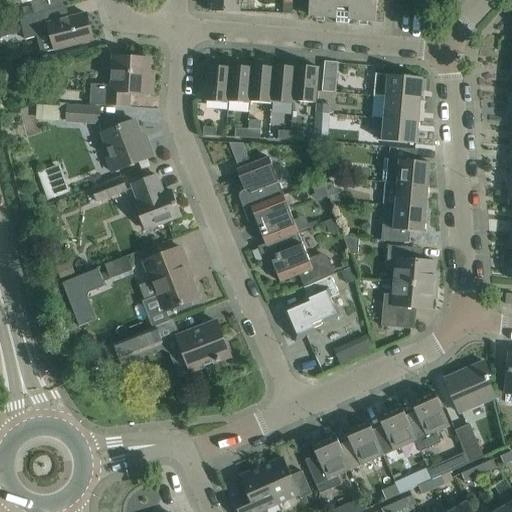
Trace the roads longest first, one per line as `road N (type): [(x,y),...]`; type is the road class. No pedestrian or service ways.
road 1 (residential): [(293,409),(175,115),(179,26)]
road 2 (residential): [(448,51),(465,321)]
road 3 (residential): [(448,51),(179,26)]
road 4 (residential): [(465,321),(425,351),(293,409)]
road 5 (tertiary): [(0,299),(31,424)]
